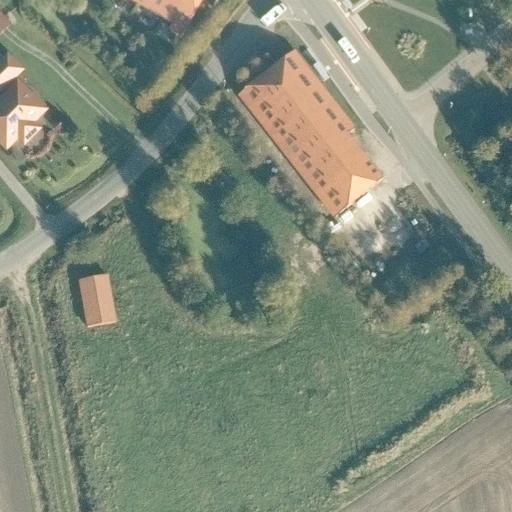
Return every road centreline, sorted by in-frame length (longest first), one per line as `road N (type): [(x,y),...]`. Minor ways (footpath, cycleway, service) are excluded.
road 1 (residential): [(274,0),(129,172),(52,233)]
road 2 (track): [(6,263),(30,313),(65,511)]
road 3 (secondary): [(400,118),(511,269)]
road 4 (secondary): [(309,0),(400,118)]
road 5 (residential): [(400,118),(511,37)]
